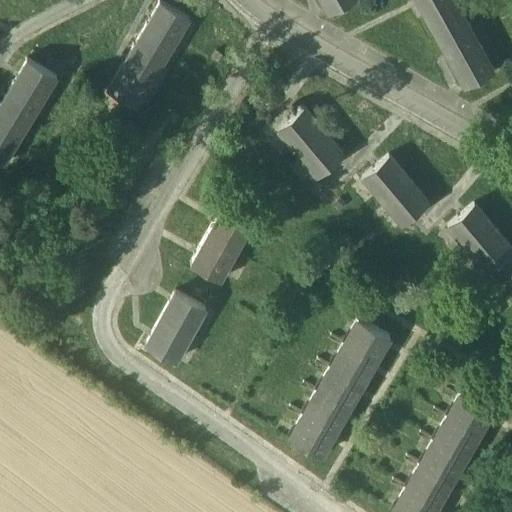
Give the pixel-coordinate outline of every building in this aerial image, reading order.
[(157,0),(106,86),(136,104),(188,17),(159,0),(157,0)] [(320,0),(326,10),(345,0),(320,0)] [(416,0),(462,86),(493,69),(456,0),(416,0)] [(0,101),(0,160),(4,163),(57,75),(27,57),(0,101)] [(304,106),(277,128),(315,175),(342,152),(304,106)] [(271,108),(253,122),(260,131),(278,117),(271,108)] [(388,154),(362,175),(401,222),(427,200),(388,154)] [(325,174),(308,188),(315,198),(333,183),(325,174)] [(333,183),(315,198),(323,207),(341,192),(333,183)] [(473,202),(446,224),(485,270),(511,249),(473,202)] [(190,262),(219,278),(249,225),(219,208),(190,262)] [(410,220),(392,234),(400,244),(417,229),(410,220)] [(417,229),(400,244),(407,253),(425,238),(417,229)] [(478,284),(494,302),(511,288),(496,269),(478,284)] [(144,342),(174,359),(203,306),(174,289),(144,342)] [(288,435),(320,454),(389,334),(357,316),(288,435)] [(391,508),(397,511),(431,511),(492,407),(460,388),(391,508)]
